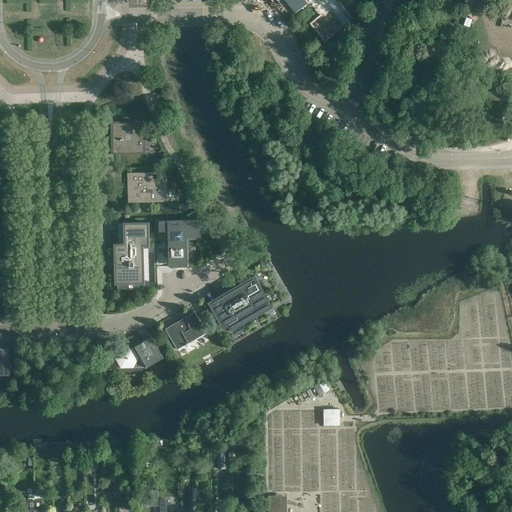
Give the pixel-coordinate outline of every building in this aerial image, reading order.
[(308,3),(305,0),(283,0),(295,14),(308,3)] [(140,142),(140,133),(136,133),(136,123),(112,123),(113,153),(144,153),(144,142),(140,142)] [(164,202),(164,180),(151,180),(151,172),(130,173),(130,203),(164,202)] [(200,220),(167,221),(159,221),(159,232),(168,231),(169,264),(187,263),(186,237),(200,236),(200,221),(200,220)] [(115,261),(115,268),(116,284),(118,284),(118,289),(127,289),(127,283),(144,283),(144,249),(149,249),(149,247),(149,245),(149,223),(119,224),(119,244),(115,245),(115,261)] [(273,307),(254,276),(213,300),(220,313),(215,316),(223,330),(228,327),(231,331),(243,325),(240,320),(265,305),(268,310),(273,307)] [(207,333),(193,310),(187,314),(189,316),(165,329),(177,350),(207,333)] [(164,358),(151,337),(133,348),(120,348),(115,358),(121,368),(133,368),(135,365),(146,365),(147,367),(164,358)] [(10,348),(0,348),(0,376),(10,376),(10,348)] [(314,387),(319,397),(330,391),(324,381),(314,387)] [(323,410),(323,427),(340,427),(340,410),(323,410)] [(229,444),(229,460),(238,460),(238,444),(229,444)] [(211,448),(211,459),(217,459),(217,469),(225,469),(225,448),(211,448)] [(285,511),(285,498),(269,498),(268,511),(285,511)] [(41,510),(41,499),(29,500),(29,510),(41,510)]
